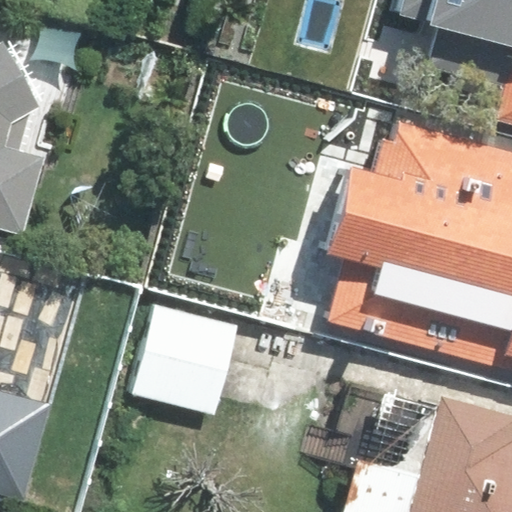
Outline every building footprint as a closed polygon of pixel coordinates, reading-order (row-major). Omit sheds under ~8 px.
[(69,62),(0,42),(0,210),(25,218),(69,62)] [(360,86),(243,69),(231,149),(349,166),(360,86)] [(445,320),(511,338),(511,248),(467,237),(445,320)] [(244,313),(150,299),(138,381),(232,395),(244,313)] [(511,511),(511,400),(313,353),(292,440),(349,453),(334,511),(511,511)]
